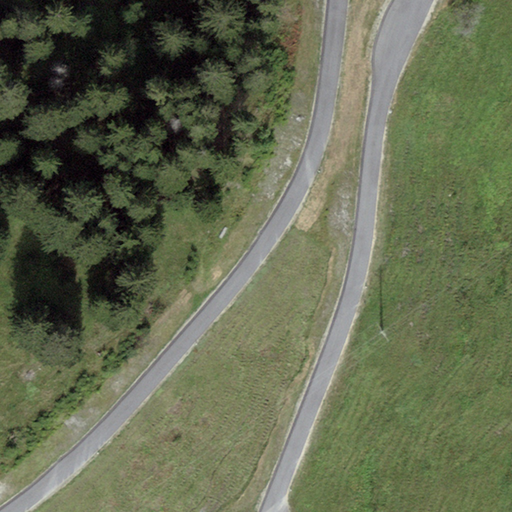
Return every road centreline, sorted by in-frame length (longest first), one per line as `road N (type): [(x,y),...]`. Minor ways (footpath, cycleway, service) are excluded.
road 1 (unclassified): [(337,0),(317,137),(264,243),(124,410),(11,511)]
road 2 (unclassified): [(269,511),(356,276),(376,113),(412,0)]
